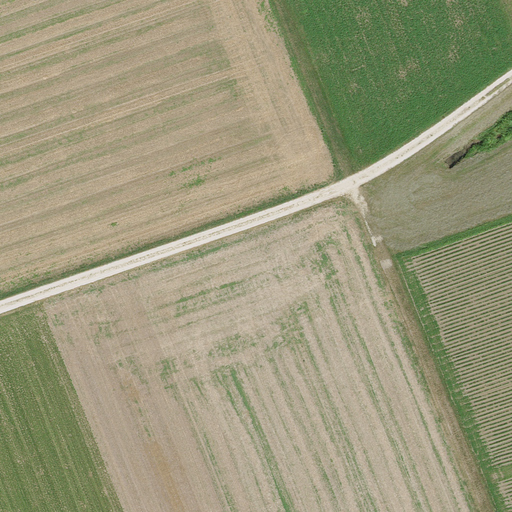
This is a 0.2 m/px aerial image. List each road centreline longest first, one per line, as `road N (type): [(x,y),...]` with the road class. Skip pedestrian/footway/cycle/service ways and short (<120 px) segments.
road 1 (track): [(511,75),(349,181),(0,303)]
road 2 (track): [(349,181),(484,511)]
